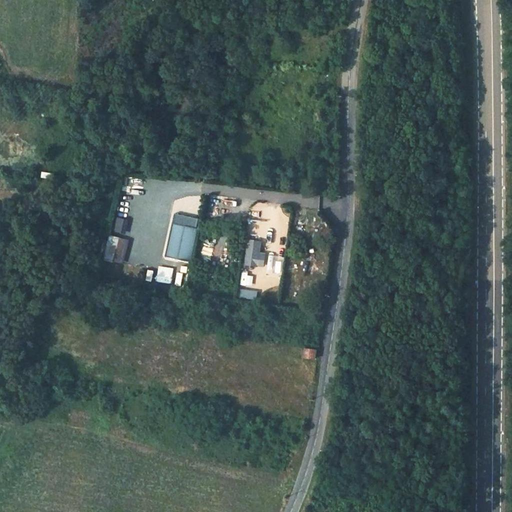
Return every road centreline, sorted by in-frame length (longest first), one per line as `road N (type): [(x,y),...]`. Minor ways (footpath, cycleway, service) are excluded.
road 1 (unclassified): [(287,511),(309,463),(344,245),(350,66),(361,0)]
road 2 (primary): [(491,511),(490,0)]
